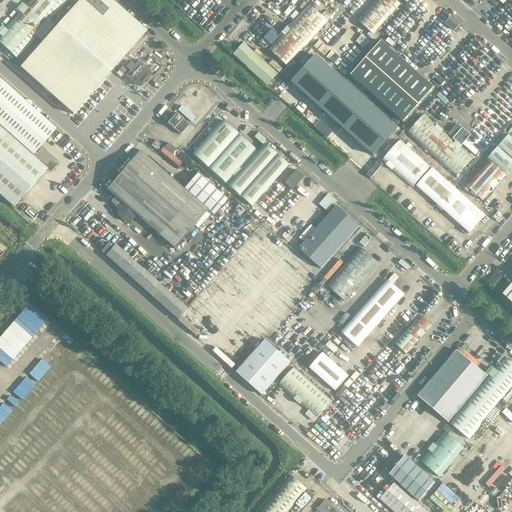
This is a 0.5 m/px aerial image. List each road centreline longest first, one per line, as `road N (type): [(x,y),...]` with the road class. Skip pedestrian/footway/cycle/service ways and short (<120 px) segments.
road 1 (unknown): [(42,469),(78,423),(157,496),(175,472),(168,454),(78,383),(59,384),(0,448)]
road 2 (unclassified): [(336,476),(51,224)]
road 3 (unclassified): [(454,292),(187,58)]
road 4 (unclassified): [(336,476),(475,312)]
road 5 (unclassified): [(106,163),(0,67)]
road 6 (unclassified): [(106,163),(187,58)]
